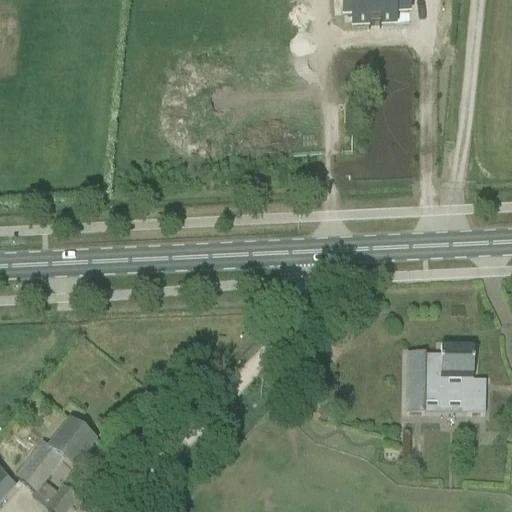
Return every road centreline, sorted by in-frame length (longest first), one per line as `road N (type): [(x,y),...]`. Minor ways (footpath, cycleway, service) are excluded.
road 1 (primary): [(0,269),(511,244)]
road 2 (track): [(309,283),(273,349),(122,511)]
